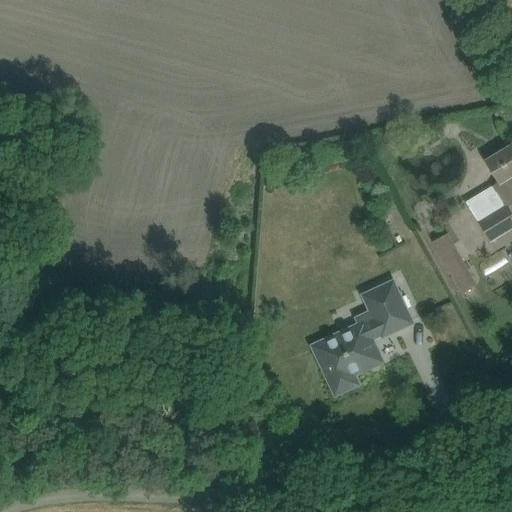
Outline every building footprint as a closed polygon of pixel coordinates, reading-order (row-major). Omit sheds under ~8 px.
[(501,183),(468,203),(491,242),(493,240),(502,235),(511,228),(511,212),(508,207),(511,204),(511,146),(497,156),(487,161),(501,183)] [(449,233),(434,242),(439,252),(455,244),(449,233)] [(511,246),(490,255),(499,279),(511,274),(511,246)] [(463,257),(447,266),(460,289),(475,280),(463,257)] [(358,384),(353,375),(382,361),(372,339),(384,334),(384,335),(412,322),(394,284),(366,297),(374,313),(360,320),(363,325),(316,347),(337,394),(358,384)]
